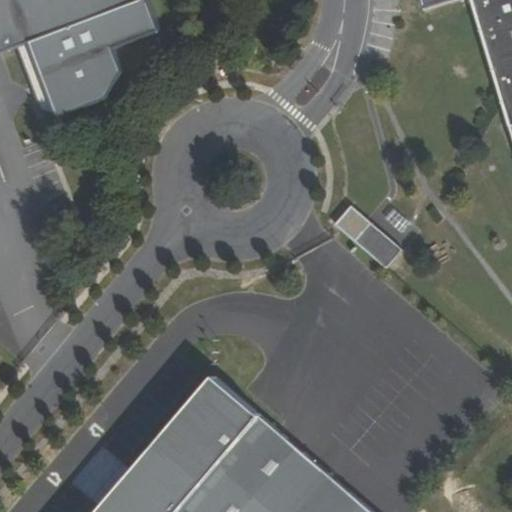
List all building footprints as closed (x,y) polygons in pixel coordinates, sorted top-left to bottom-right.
[(169,35),(155,0),(0,0),(0,58),(24,50),(49,115),(61,109),(69,118),(117,102),(131,73),(123,49),(169,35)] [(511,0),(470,0),(511,140),(511,0)] [(350,209),(334,227),(385,272),(401,254),(350,209)] [(371,511),(215,380),(136,474),(137,475),(143,479),(113,511),(371,511)] [(137,475),(104,511),(113,511),(143,479),(137,475)]
